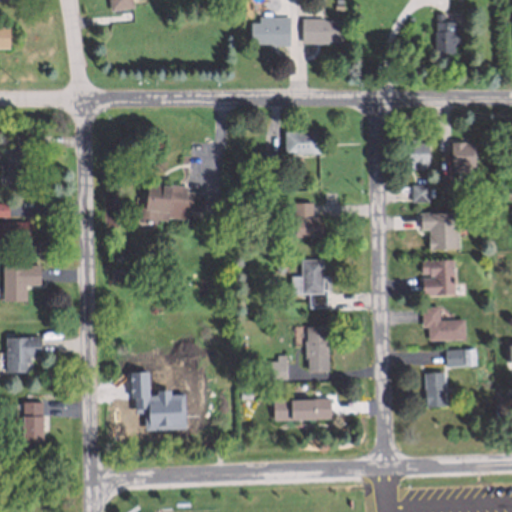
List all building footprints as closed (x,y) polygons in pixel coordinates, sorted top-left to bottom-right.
[(107,10),(105,0),(127,0),(128,6),(107,10)] [(432,52),(431,13),(439,12),(439,22),(451,21),(451,30),(457,30),(458,45),(450,45),(450,51),(432,52)] [(404,24),(403,16),(412,15),(412,23),(404,24)] [(266,46),(266,42),(248,42),(248,22),(256,22),(256,17),(286,16),(287,45),(266,46)] [(303,46),(302,27),(339,25),(339,43),(324,43),(324,46),(303,46)] [(0,48),(10,49),(10,27),(0,26),(0,48)] [(319,152),(283,152),(283,130),(319,130),(319,152)] [(29,182),(2,181),(2,172),(6,173),(7,147),(9,147),(10,132),(30,133),(29,150),(25,150),(24,172),(29,172),(29,182)] [(397,169),(397,144),(408,145),(408,140),(413,140),(413,144),(423,144),(423,169),(397,169)] [(453,171),(453,166),(446,166),(445,144),(469,143),(470,165),(465,166),(465,170),(453,171)] [(260,169),(260,152),(276,152),(275,170),(260,169)] [(439,192),(439,176),(453,175),(453,192),(439,192)] [(153,223),(136,223),(137,204),(135,204),(135,184),(181,186),(181,193),(201,194),(200,212),(185,212),(185,221),(153,220),(153,223)] [(408,201),(407,186),(425,184),(427,199),(408,201)] [(320,237),(291,236),(292,202),(310,203),(310,216),(321,216),(320,237)] [(0,216),(9,217),(9,203),(0,203),(0,216)] [(420,211),(457,212),(456,248),(428,247),(428,230),(420,230),(420,211)] [(0,241),(0,221),(28,221),(28,242),(0,241)] [(110,249),(124,249),(124,258),(110,257),(110,249)] [(307,307),(306,294),(287,295),(286,276),(297,276),(297,260),(318,258),(320,291),(324,291),(325,305),(307,307)] [(422,293),(422,278),(430,277),(430,272),(419,272),(419,259),(452,258),(453,292),(422,293)] [(2,296),(3,265),(39,266),(39,284),(23,284),(23,297),(2,296)] [(125,281),(107,281),(107,270),(125,271),(125,281)] [(463,337),(428,338),(427,325),(421,325),(421,307),(437,307),(437,318),(463,318),(463,337)] [(306,371),(306,355),(300,355),(300,341),(305,341),(304,327),(326,326),(328,371),(306,371)] [(2,371),(3,336),(38,337),(38,355),(23,355),(23,371),(2,371)] [(458,366),(442,365),(443,349),(458,350),(458,366)] [(464,363),(464,350),(474,350),(474,363),(464,363)] [(269,380),(268,362),(273,362),(273,353),(283,352),(284,379),(269,380)] [(421,407),(420,375),(441,374),(443,406),(421,407)] [(238,386),(247,386),(247,395),(238,395),(238,386)] [(511,424),(494,425),(494,409),(506,408),(505,395),(511,395),(511,424)] [(312,398),(327,397),(328,416),(281,419),(280,399),(288,399),(288,402),(312,401),(312,398)] [(21,438),(22,402),(40,402),(40,438),(21,438)]
